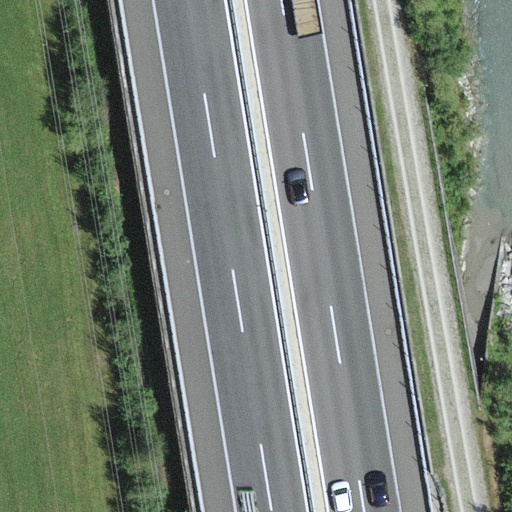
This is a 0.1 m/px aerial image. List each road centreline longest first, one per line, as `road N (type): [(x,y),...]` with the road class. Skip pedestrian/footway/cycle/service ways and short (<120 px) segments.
road 1 (motorway): [(366,511),(282,0)]
road 2 (motorway): [(185,0),(268,511)]
